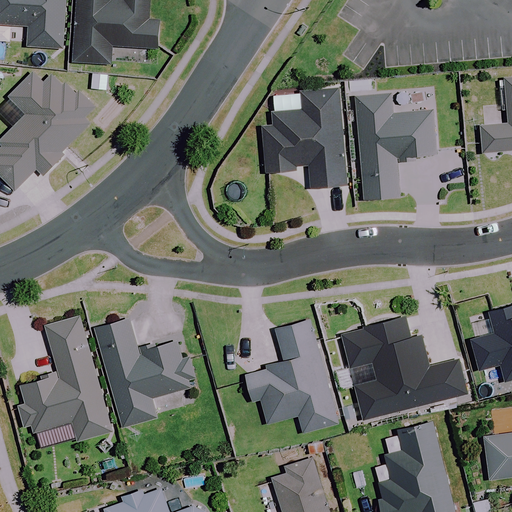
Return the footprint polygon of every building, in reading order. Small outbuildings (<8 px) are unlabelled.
[(66,0),(0,0),(0,26),(32,29),(31,48),(63,50),(66,0)] [(79,0),(76,62),(113,64),(114,46),(159,48),(161,19),(152,19),(153,0),(79,0)] [(0,172),(18,190),(39,168),(46,176),(93,129),(86,122),(95,113),(64,82),(58,75),(49,84),(38,73),(11,99),(29,117),(0,145),(0,172)] [(511,150),(511,75),(506,76),(509,125),(482,127),(484,153),(511,150)] [(268,173),(297,171),(297,168),(312,167),(312,171),(313,189),(346,187),(340,90),(303,92),(304,111),(275,113),(276,127),(265,128),(268,173)] [(393,115),(391,94),(357,97),(366,200),(401,197),(398,163),(414,161),(414,157),(436,156),(433,111),(393,115)] [(511,307),(491,313),(497,334),(472,341),(480,371),(503,365),(507,383),(511,381),(511,307)] [(71,422),(74,421),(79,441),(112,432),(82,314),(48,323),(62,377),(16,389),(26,429),(36,427),(37,430),(42,429),(71,422)] [(339,424),(311,317),(277,326),(287,364),(248,374),(256,402),(263,400),(269,424),(300,416),(304,433),(339,424)] [(343,335),(351,366),(375,360),(380,378),(357,385),(367,422),(468,394),(459,360),(430,368),(422,337),(412,340),(406,318),(343,335)] [(139,350),(130,319),(98,328),(125,428),(158,419),(153,400),(197,388),(189,360),(184,361),(178,340),(139,350)] [(456,511),(439,424),(400,432),(404,451),(388,454),(393,478),(378,481),(384,511),(456,511)] [(511,434),(486,437),(491,479),(511,476),(511,434)] [(152,464),(146,443),(127,448),(133,469),(152,464)] [(331,511),(319,458),(287,466),(288,472),(274,476),(282,511),(331,511)] [(124,498),(125,502),(107,508),(108,511),(206,511),(205,507),(191,511),(172,511),(163,487),(143,495),(142,491),(124,498)]
